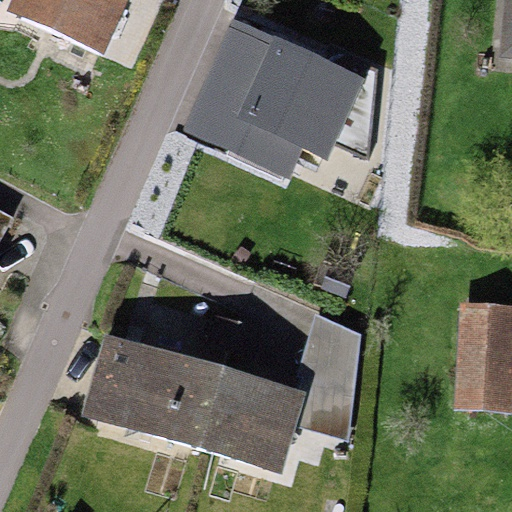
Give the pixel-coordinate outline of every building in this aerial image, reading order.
[(24,0),(14,20),(94,60),(124,0),(24,0)] [(260,87),(245,118),(318,155),(321,148),(379,172),(387,82),(355,71),(348,85),(269,48),(252,83),(260,87)] [(508,313),(460,310),(455,410),(503,413),(505,372),(511,370),(511,339),(507,338),(508,313)] [(222,321),(213,348),(222,351),(242,358),(251,361),(260,334),(222,321)] [(109,342),(86,408),(198,447),(275,474),(295,417),(298,407),(220,381),(168,362),(109,342)] [(317,394),(314,422),(361,436),(365,407),(317,394)]
